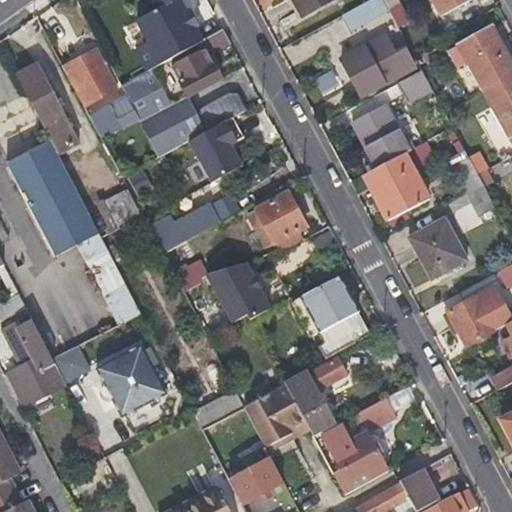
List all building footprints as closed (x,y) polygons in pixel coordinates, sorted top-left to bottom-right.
[(223,30),(207,0),(157,0),(161,7),(150,13),(173,57),(223,30)] [(296,0),(305,16),(336,0),(296,0)] [(383,0),(370,0),(343,15),(353,31),(390,11),(383,0)] [(383,0),(390,11),(401,5),(398,0),(383,0)] [(469,0),(430,0),(440,16),(469,0)] [(482,92),(511,75),(511,64),(491,27),(445,51),(455,70),(467,64),(482,92)] [(415,68),(404,48),(394,53),(384,35),(339,59),(359,98),(415,68)] [(180,81),(188,95),(223,77),(206,47),(176,63),(184,79),(180,81)] [(86,103),(114,89),(93,52),(66,66),(86,103)] [(233,118),(247,110),(239,95),(230,94),(197,111),(188,95),(172,103),(153,68),(121,86),(126,95),(155,150),(158,157),(189,141),(233,118)] [(422,71),(402,82),(408,94),(429,83),(422,71)] [(511,136),(511,75),(482,92),(508,138),(511,136)] [(78,142),(45,78),(25,89),(59,152),(78,142)] [(141,167),(158,157),(155,150),(126,95),(88,115),(121,176),(126,174),(141,167)] [(404,154),(409,151),(384,105),(351,122),(377,168),(404,154)] [(189,141),(212,183),(242,166),(231,145),(244,138),(233,118),(189,141)] [(77,244),(99,233),(85,206),(61,159),(50,139),(7,162),(56,256),(77,244)] [(61,159),(85,206),(99,198),(75,151),(61,159)] [(377,168),(364,175),(389,221),(430,199),(404,154),(377,168)] [(484,185),(478,175),(468,157),(452,165),(467,193),(484,185)] [(484,185),(467,193),(479,216),(496,207),(484,185)] [(128,188),(98,202),(111,230),(141,216),(128,188)] [(288,195),(259,210),(277,242),(281,250),(304,237),(301,233),(307,231),(288,195)] [(186,215),(189,221),(176,228),(168,213),(151,222),(165,249),(219,221),(210,203),(186,215)] [(277,242),(259,210),(248,215),(265,248),(277,242)] [(467,260),(444,219),(410,238),(432,279),(467,260)] [(85,259),(106,247),(99,233),(77,244),(85,259)] [(102,294),(124,282),(106,247),(85,259),(102,294)] [(335,269),(327,255),(306,266),(314,281),(335,269)] [(511,264),(499,270),(507,288),(511,285),(511,264)] [(13,297),(19,294),(5,267),(0,269),(13,297)] [(325,358),(370,333),(339,277),(303,297),(319,329),(326,341),(318,346),(325,358)] [(118,324),(140,312),(124,282),(102,294),(118,324)] [(467,346),(495,330),(505,324),(511,320),(495,288),(450,314),(467,346)] [(13,297),(0,303),(0,320),(2,324),(29,311),(19,294),(13,297)] [(310,334),(319,329),(303,297),(293,302),(310,334)] [(112,364),(116,372),(159,350),(140,312),(118,324),(97,335),(112,364)] [(9,376),(25,407),(67,385),(53,358),(32,319),(20,325),(18,322),(2,330),(21,368),(9,376)] [(511,366),(492,377),(498,390),(511,382),(511,320),(505,324),(511,335),(502,341),(511,358),(511,366)] [(206,336),(217,357),(245,341),(234,321),(206,336)] [(53,358),(67,385),(72,394),(89,386),(116,372),(112,364),(97,335),(53,358)] [(284,380),(286,384),(309,428),(313,434),(334,423),(315,389),(345,373),(337,358),(307,374),(304,369),(284,380)] [(286,384),(244,407),(264,446),(288,432),(292,438),(309,428),(286,384)] [(193,414),(201,430),(244,407),(235,391),(193,414)] [(402,407),(393,392),(364,407),(372,423),(402,407)] [(511,412),(499,420),(511,442),(511,412)] [(343,466),(355,487),(385,471),(365,433),(357,438),(353,431),(338,439),(341,445),(331,449),(341,467),(343,466)] [(0,497),(10,492),(4,480),(10,477),(21,472),(0,432),(0,497)] [(288,432),(264,446),(267,451),(292,438),(288,432)] [(355,511),(382,511),(407,498),(414,511),(438,499),(422,468),(351,505),(353,508),(355,511)] [(4,480),(10,492),(16,489),(10,477),(4,480)] [(16,489),(10,492),(17,506),(23,503),(16,489)] [(230,511),(218,489),(186,506),(188,511),(230,511)] [(10,492),(0,497),(0,511),(34,511),(28,500),(23,503),(17,506),(10,492)] [(265,511),(256,493),(239,501),(244,511),(265,511)] [(300,511),(290,494),(268,506),(270,511),(300,511)] [(464,511),(467,511),(457,494),(423,511),(464,511)]
